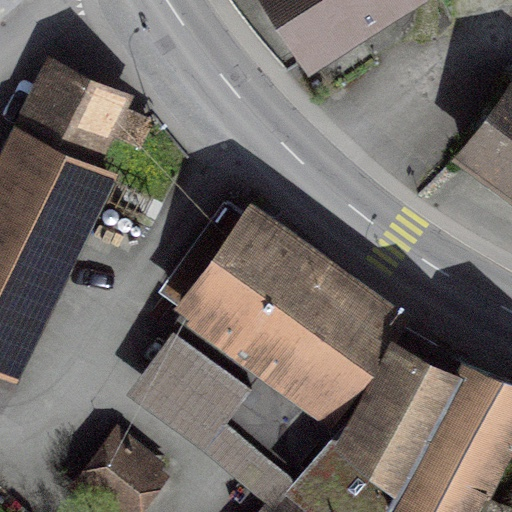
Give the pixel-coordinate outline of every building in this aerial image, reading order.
[(272,0),(310,55),(391,0),(272,0)] [(125,104),(42,64),(0,153),(0,379),(21,389),(117,186),(92,175),(125,104)] [(511,80),(453,161),(511,200),(511,80)] [(399,319),(242,207),(167,312),(254,374),(215,422),(279,474),(325,423),(382,343),(399,319)] [(511,385),(451,362),(444,376),(382,343),(325,423),(335,429),(326,441),(287,480),(279,492),(261,511),(477,511),(511,436),(511,385)] [(145,511),(172,473),(118,437),(76,500),(94,511),(145,511)]
